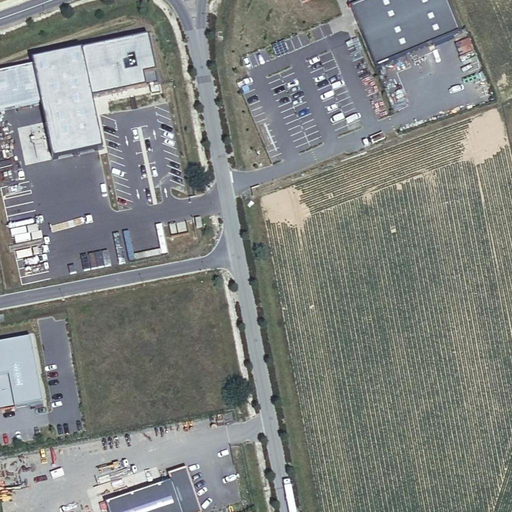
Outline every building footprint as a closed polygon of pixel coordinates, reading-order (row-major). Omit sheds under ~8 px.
[(460,32),(446,0),(347,0),(375,67),(432,44),(452,36),(460,32)] [(454,42),(452,36),(432,44),(434,50),(454,42)] [(362,50),(357,40),(346,44),(351,55),(362,50)] [(35,71),(0,77),(0,115),(42,107),(53,165),(104,155),(94,104),(129,97),(128,93),(136,92),(137,96),(159,91),(151,44),(34,65),(35,71)] [(0,411),(44,403),(32,339),(0,345),(0,411)] [(170,474),(173,482),(108,505),(110,511),(200,511),(186,469),(170,474)]
